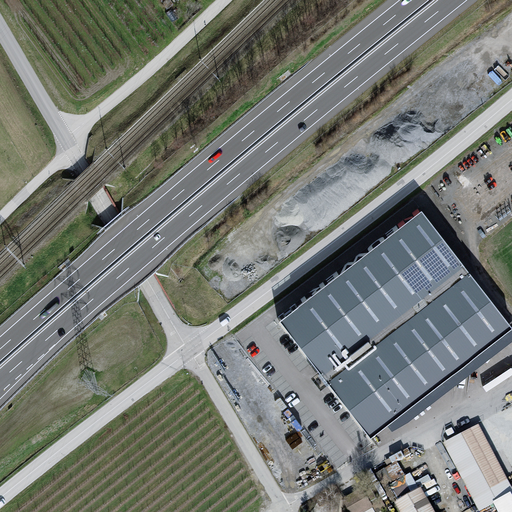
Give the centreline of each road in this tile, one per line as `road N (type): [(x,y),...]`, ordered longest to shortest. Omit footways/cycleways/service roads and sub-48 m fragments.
road 1 (motorway): [(0,381),(453,0)]
road 2 (motorway): [(414,0),(0,347)]
road 3 (tertiary): [(511,98),(187,350)]
road 4 (unclassified): [(187,350),(0,497)]
road 5 (unclassified): [(187,350),(70,150)]
road 6 (unclassified): [(70,150),(225,0)]
road 7 (unclassified): [(283,511),(187,350)]
road 8 (unclassified): [(70,150),(0,30)]
